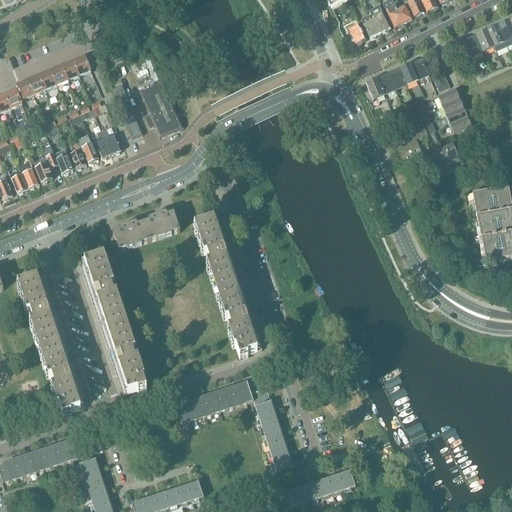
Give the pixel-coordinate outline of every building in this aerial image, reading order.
[(403,0),(407,6),(414,20),(415,20),(417,20),(419,19),(420,17),(424,15),(416,0),(403,0)] [(418,0),(419,0),(426,15),(437,10),(432,0),(418,0)] [(382,6),(394,31),(403,26),(396,12),(393,5),(391,2),(382,6)] [(397,3),(393,5),(396,12),(403,26),(412,22),(405,8),(400,10),(397,3)] [(369,13),(373,22),(380,36),(384,34),(386,35),(388,34),(389,32),(390,31),(384,17),(379,8),(369,13)] [(380,36),(373,22),(371,17),(360,22),(369,41),(371,41),(373,41),(375,40),(376,38),(380,36)] [(501,28),(498,29),(505,44),(511,41),(511,30),(509,24),(501,27),(501,26),(500,27),(501,28)] [(347,41),(350,40),(354,48),(356,47),(358,48),(360,47),(360,45),(366,42),(358,26),(354,27),(355,30),(344,35),(347,41)] [(495,30),(487,34),(494,49),(505,44),(498,29),(495,30),(495,29),(494,29),(495,30)] [(479,37),(476,39),(483,54),(494,49),(487,34),(479,37),(479,36),(478,36),(479,37)] [(483,54),(476,39),(473,40),(473,39),(472,39),(473,40),(464,43),(472,60),(472,59),(483,54)] [(90,57),(93,64),(99,62),(96,55),(90,57)] [(85,59),(73,64),(79,78),(91,74),(85,59)] [(418,64),(410,67),(417,83),(428,78),(428,79),(429,79),(421,62),(418,64),(418,63),(418,64)] [(73,64),(62,69),(68,83),(79,78),(73,64)] [(402,71),(399,72),(406,88),(417,83),(410,67),(402,71),(402,70),(401,70),(402,71)] [(62,69),(50,74),(56,88),(68,83),(62,69)] [(396,73),(388,77),(395,93),(406,88),(399,72),(396,73),(396,72),(395,72),(396,73)] [(50,74),(39,79),(45,93),(56,88),(50,74)] [(380,81),(377,82),(384,97),(395,93),(388,77),(380,80),(380,79),(379,79),(380,81)] [(39,79),(27,83),(33,98),(45,93),(39,79)] [(384,97),(377,82),(374,83),(374,82),(373,82),(374,83),(366,87),(373,104),(373,103),(373,102),(384,97)] [(33,98),(27,83),(16,88),(22,102),(33,98)] [(139,95),(149,118),(145,120),(150,131),(154,129),(160,141),(183,131),(162,85),(139,95)] [(112,91),(115,101),(131,142),(142,137),(122,87),(112,91)] [(437,100),(441,109),(459,102),(455,92),(437,100)] [(16,93),(5,97),(11,112),(22,107),(16,93)] [(5,97),(0,99),(0,116),(11,112),(5,97)] [(441,109),(446,119),(463,111),(459,102),(441,109)] [(446,119),(450,128),(467,120),(463,111),(446,119)] [(95,118),(92,112),(81,117),(83,122),(95,118)] [(467,120),(450,128),(454,137),(471,130),(467,120)] [(67,122),(59,125),(59,126),(56,127),(59,134),(72,128),(69,121),(67,122)] [(56,128),(51,130),(45,132),(48,139),(59,135),(56,128)] [(396,150),(408,177),(428,168),(426,164),(431,162),(436,173),(459,163),(452,148),(430,157),(428,151),(422,154),(416,142),(427,137),(424,129),(406,136),(406,138),(407,137),(409,142),(410,144),(396,150)] [(82,135),(88,150),(82,152),(89,167),(91,167),(93,166),(94,165),(98,163),(92,148),(93,148),(91,142),(87,133),(82,135)] [(111,158),(105,143),(101,134),(96,135),(100,145),(95,147),(101,162),(102,161),(103,162),(106,161),(107,160),(111,158)] [(105,143),(111,158),(115,156),(117,157),(119,156),(120,154),(121,154),(115,139),(109,141),(107,137),(103,139),(105,143)] [(40,146),(46,160),(54,157),(48,143),(40,146)] [(76,155),(69,158),(75,173),(77,172),(78,173),(81,172),(82,170),(86,168),(80,153),(82,153),(78,143),(73,145),(75,152),(76,155)] [(54,157),(57,163),(63,178),(64,177),(65,178),(68,177),(69,175),(73,174),(67,159),(64,153),(54,157)] [(54,157),(46,160),(49,166),(46,168),(46,167),(35,172),(41,187),(43,186),(44,187),(47,186),(47,184),(52,182),(48,172),(51,171),(58,168),(54,157)] [(25,164),(28,172),(34,169),(31,162),(25,164)] [(17,197),(18,196),(20,197),(23,196),(23,194),(28,192),(19,170),(15,171),(17,177),(19,176),(20,178),(11,182),(17,197)] [(29,192),(31,192),(34,191),(34,190),(39,187),(33,173),(22,177),(28,192),(29,192)] [(0,180),(0,198),(2,203),(4,202),(5,203),(7,202),(8,200),(13,198),(7,184),(5,179),(0,180)] [(511,261),(511,210),(508,188),(472,195),(485,267),(511,261)] [(174,216),(143,226),(149,244),(180,234),(174,216)] [(262,352),(229,252),(218,221),(194,229),(237,360),(262,352)] [(149,244),(143,226),(113,236),(119,254),(149,244)] [(147,390),(104,259),(80,267),(123,398),(147,390)] [(85,410),(63,342),(42,279),(18,287),(61,418),(85,410)] [(178,428),(253,404),(250,396),(247,385),(243,386),(244,388),(173,412),(172,412),(178,429),(179,429),(178,428)] [(253,404),(255,409),(270,404),(266,391),(250,396),(253,404)] [(252,410),(256,422),(274,416),(270,405),(271,404),(270,404),(255,409),(252,410)] [(256,422),(259,433),(278,427),(274,416),(256,422)] [(259,433),(263,444),(281,438),(278,427),(259,433)] [(263,444),(267,455),(285,449),(281,438),(263,444)] [(77,461),(75,454),(71,442),(68,444),(69,446),(0,468),(0,478),(3,487),(3,486),(77,461)] [(75,454),(77,461),(79,467),(95,462),(91,449),(75,454)] [(267,455),(270,466),(289,460),(285,449),(267,455)] [(289,460),(270,466),(274,477),(293,471),(293,470),(292,470),(289,460)] [(79,467),(83,478),(98,473),(95,463),(95,462),(79,467)] [(83,478),(87,489),(102,484),(98,473),(83,478)] [(350,474),(339,478),(344,493),(355,489),(350,473),(349,473),(350,474)] [(339,478),(328,482),(333,497),(344,493),(339,478)] [(328,482),(317,485),(322,500),(333,497),(328,482)] [(87,489),(90,500),(106,495),(102,484),(87,489)] [(197,485),(187,488),(192,504),(203,500),(198,484),(197,484),(197,485)] [(317,485),(306,489),(311,504),(322,500),(317,485)] [(187,488),(176,492),(181,507),(192,504),(187,488)] [(306,489),(295,493),(299,508),(311,504),(306,489)] [(176,492),(165,496),(170,511),(181,507),(176,492)] [(299,508),(295,493),(284,496),(284,494),(283,495),(288,511),(299,508)] [(90,500),(94,511),(109,506),(106,495),(90,500)] [(165,496),(153,499),(157,511),(167,511),(170,511),(165,496)] [(157,511),(153,499),(142,503),(145,511),(157,511)] [(145,511),(142,503),(132,507),(132,506),(131,506),(133,511),(145,511)]
